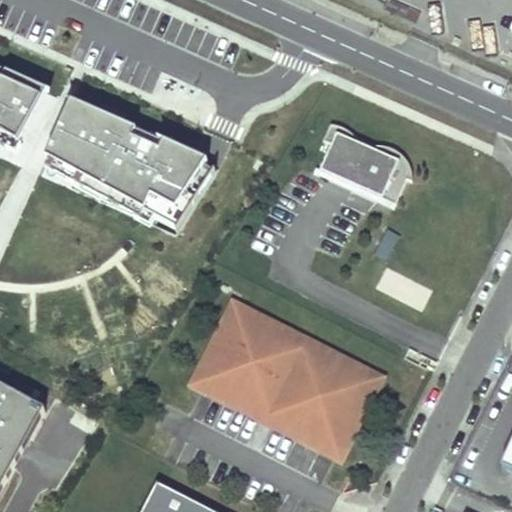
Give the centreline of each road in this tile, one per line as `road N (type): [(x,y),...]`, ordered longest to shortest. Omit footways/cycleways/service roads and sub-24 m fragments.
road 1 (residential): [(39,0),(261,100),(301,24)]
road 2 (unclassified): [(398,511),(511,290)]
road 3 (unclassified): [(301,24),(511,120)]
